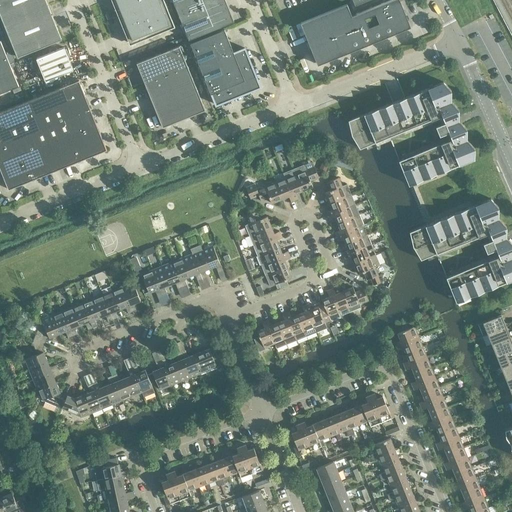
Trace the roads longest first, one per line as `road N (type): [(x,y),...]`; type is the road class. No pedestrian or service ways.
road 1 (residential): [(446,511),(382,366),(261,411)]
road 2 (residential): [(184,307),(173,332),(138,348),(81,369),(72,359),(142,324)]
road 3 (residential): [(156,511),(139,465),(144,455),(261,411)]
road 4 (unclassified): [(140,169),(71,0)]
road 5 (unclassified): [(458,41),(294,107)]
road 6 (unclassified): [(294,107),(140,169)]
road 7 (unclassified): [(140,169),(0,224)]
road 8 (residential): [(310,279),(293,222),(299,215),(312,218),(329,263),(325,273)]
road 9 (tertiary): [(511,160),(458,41)]
